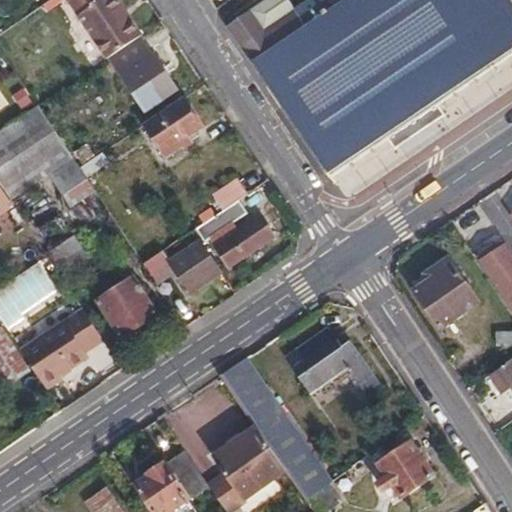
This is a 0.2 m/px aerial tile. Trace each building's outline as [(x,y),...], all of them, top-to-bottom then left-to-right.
[(65,0),(52,0),(44,5),(49,12),(65,0)] [(145,35),(120,0),(67,0),(108,59),(111,58),(142,37),(145,35)] [(511,0),(307,0),(296,8),(290,0),(265,0),(227,26),(332,177),(388,139),(395,149),(445,116),(437,105),(511,54),(511,0)] [(153,54),(142,37),(111,58),(147,112),(179,90),(155,53),(153,54)] [(194,113),(184,98),(145,125),(167,159),(184,148),(185,150),(195,143),(190,137),(205,128),(194,113)] [(56,171),(69,191),(88,178),(81,168),(39,105),(0,131),(0,183),(12,201),(56,171)] [(90,146),(76,155),(83,165),(96,156),(90,146)] [(81,168),(88,178),(111,162),(104,153),(81,168)] [(77,205),(98,192),(88,178),(69,191),(77,205)] [(240,200),(249,194),(239,179),(215,195),(225,210),(240,200)] [(0,216),(15,206),(12,201),(0,183),(0,216)] [(250,214),(240,200),(225,210),(197,230),(204,240),(206,241),(212,237),(218,232),(224,241),(218,245),(216,246),(223,257),(230,267),(276,237),(270,228),(262,216),(240,231),(235,223),(250,214)] [(212,237),(218,245),(224,241),(218,232),(212,237)] [(48,255),(63,277),(91,258),(76,236),(48,255)] [(480,260),(481,259),(505,244),(503,239),(477,256),(480,260)] [(191,295),(223,273),(202,241),(172,261),(165,250),(145,264),(160,285),(177,273),(191,295)] [(511,306),(511,252),(506,243),(505,244),(481,259),(511,306)] [(429,280),(415,290),(442,330),(481,302),(450,257),(425,274),(429,280)] [(136,276),(98,301),(123,340),(161,315),(136,276)] [(87,353),(106,340),(85,309),(23,350),(49,390),(65,379),(64,377),(75,370),(74,368),(90,357),(91,357),(90,356),(87,353)] [(363,388),(378,378),(352,341),(345,346),(331,327),(298,351),(307,362),(295,370),(312,396),(323,389),(339,377),(350,370),(363,388)] [(3,329),(0,330),(0,374),(8,386),(30,371),(3,329)] [(331,483),(358,464),(343,442),(320,458),(249,357),(223,375),(258,425),(298,483),(309,498),(331,483)] [(511,359),(506,364),(506,365),(489,376),(501,394),(510,388),(511,391),(511,359)] [(339,377),(323,389),(332,402),(349,389),(339,377)] [(384,386),(378,378),(363,388),(368,397),(384,386)] [(163,417),(101,458),(137,511),(153,511),(136,486),(148,478),(150,476),(149,475),(186,451),(163,417)] [(210,487),(227,511),(234,511),(246,503),(252,511),(257,511),(298,483),(258,425),(214,457),(224,471),(208,484),(210,487)] [(395,488),(403,499),(437,475),(413,440),(379,464),(387,476),(376,483),(385,495),(395,488)] [(172,511),(210,487),(208,484),(186,451),(149,475),(150,476),(148,478),(136,486),(153,511),(172,511)] [(309,498),(318,511),(330,511),(344,502),(331,483),(309,498)] [(85,502),(91,511),(124,511),(107,487),(85,502)] [(393,506),(403,499),(395,488),(385,495),(393,506)]
